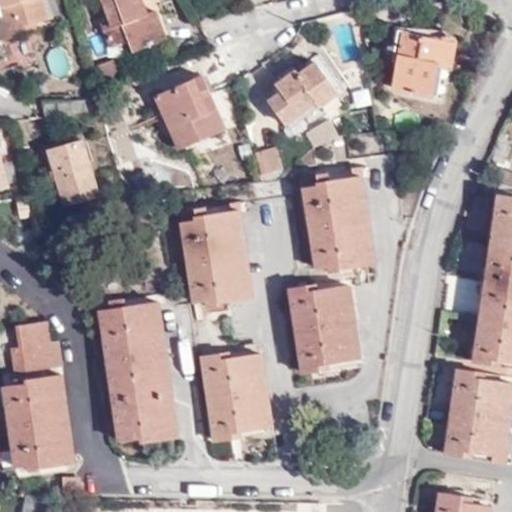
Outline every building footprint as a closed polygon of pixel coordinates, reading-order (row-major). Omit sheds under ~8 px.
[(44,24),(37,0),(0,0),(0,42),(26,36),(24,29),(44,24)] [(158,13),(145,17),(135,20),(131,5),(142,3),(141,0),(101,0),(106,24),(101,26),(106,50),(128,44),(132,54),(164,44),(158,13)] [(135,20),(145,17),(142,3),(131,5),(135,20)] [(434,76),(438,50),(438,47),(400,40),(388,95),(427,102),(434,76)] [(454,52),(438,50),(434,76),(450,79),(454,52)] [(91,99),(119,87),(111,59),(83,69),(91,99)] [(262,111),(280,135),(310,112),(317,121),(335,107),(306,70),(270,96),(274,101),(262,111)] [(193,140),(197,150),(221,142),(203,92),(210,89),(203,72),(154,94),(174,147),(193,140)] [(41,119),(75,118),(76,101),(40,100),(41,119)] [(299,138),(309,154),(331,139),(320,125),(299,138)] [(256,144),(261,172),(281,166),(274,141),(256,144)] [(45,152),(60,205),(95,196),(81,143),(45,152)] [(293,185),(304,266),(329,263),(328,255),(359,251),(348,164),(303,171),(304,183),(293,185)] [(483,367),(511,369),(511,206),(508,206),(508,197),(488,195),(463,370),(482,373),(483,367)] [(172,211),(185,312),(205,309),(205,303),(241,299),(228,211),(197,217),(195,207),(172,211)] [(277,279),(292,380),(317,376),(316,370),(349,366),(337,278),(304,283),(303,276),(277,279)] [(159,300),(104,307),(104,317),(95,318),(110,443),(132,441),(133,448),(171,442),(154,311),(162,310),(159,300)] [(4,350),(6,374),(52,369),(50,345),(40,346),(38,327),(10,330),(11,349),(4,350)] [(195,353),(207,444),(232,442),(230,431),(264,426),(254,353),(218,359),(217,350),(195,353)] [(445,372),(437,426),(492,434),(498,385),(465,381),(466,374),(445,372)] [(0,384),(0,408),(5,473),(31,472),(31,467),(62,466),(56,387),(19,391),(19,383),(0,384)] [(498,385),(492,434),(501,435),(508,386),(498,385)] [(492,434),(437,426),(431,462),(453,464),(454,457),(488,461),(492,434)] [(492,434),(488,461),(497,462),(501,435),(492,434)] [(52,498),(68,498),(68,478),(53,478),(52,498)] [(472,511),(473,507),(452,503),(452,499),(426,496),(423,511),(472,511)]
